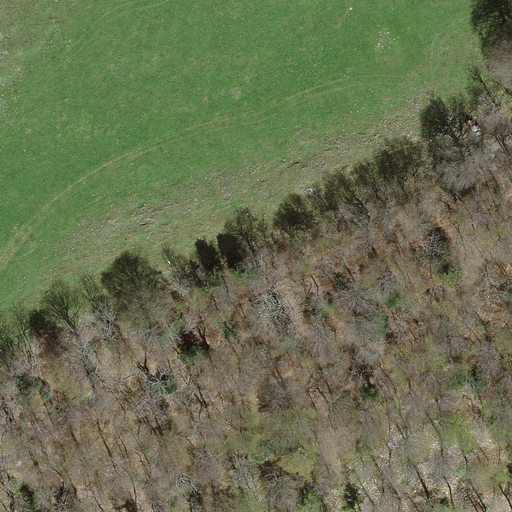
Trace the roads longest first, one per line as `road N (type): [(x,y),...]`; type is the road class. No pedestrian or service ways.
road 1 (track): [(5,458),(236,301),(438,209),(511,121)]
road 2 (track): [(511,250),(340,511)]
